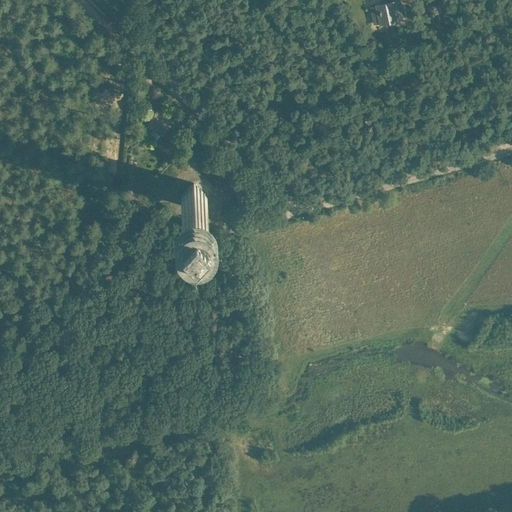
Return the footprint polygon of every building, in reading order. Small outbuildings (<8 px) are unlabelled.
[(377,5),(370,7),(374,24),(381,23),(397,20),(404,18),(400,0),(393,2),(393,1),(377,4),(377,5)] [(156,109),(145,124),(152,130),(150,133),(157,138),(160,135),(161,136),(173,121),(156,109)] [(157,145),(164,155),(173,150),(166,139),(157,145)] [(300,168),(301,164),(290,161),(288,168),(279,165),(276,175),(283,178),(284,173),(289,175),(287,182),(289,183),(290,181),(298,184),(303,169),(300,168)] [(194,182),(180,196),(194,209),(207,195),(194,182)]
